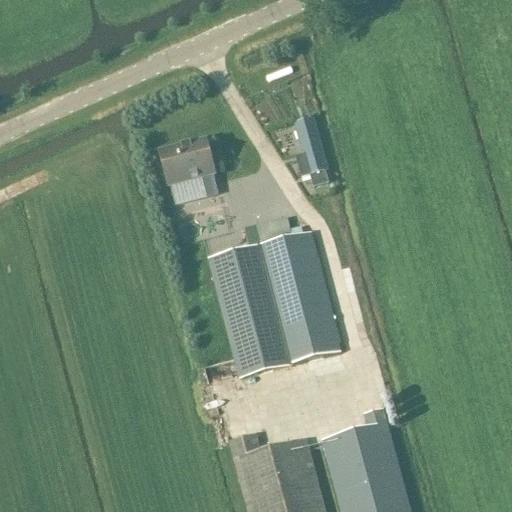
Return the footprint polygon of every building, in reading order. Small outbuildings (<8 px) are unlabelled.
[(301,180),(328,172),(313,120),(293,126),(302,157),(295,159),(301,180)] [(161,154),(170,190),(198,183),(213,179),(215,179),(206,143),(161,154)] [(217,196),(213,179),(198,183),(202,200),(217,196)] [(293,240),(290,232),(287,220),(245,232),(250,251),(293,240)] [(250,251),(208,262),(239,383),(343,354),(312,235),(293,240),(250,251)] [(339,511),(411,511),(384,411),(364,417),(367,431),(322,444),(339,511)] [(324,511),(306,443),(261,455),(256,437),(228,445),(245,511),(324,511)]
